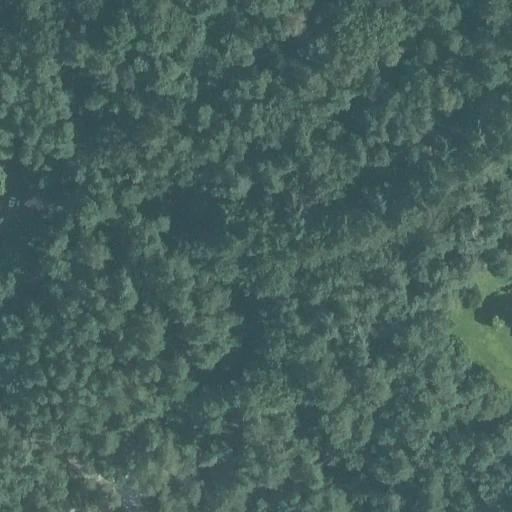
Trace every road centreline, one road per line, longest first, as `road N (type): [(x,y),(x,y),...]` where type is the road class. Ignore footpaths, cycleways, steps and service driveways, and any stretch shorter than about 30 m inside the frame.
road 1 (unclassified): [(0,469),(170,384),(191,365),(187,333),(128,227),(129,201),(144,180),(210,170),(337,176),(386,155),(471,81),(511,61)]
road 2 (track): [(35,0),(79,100),(144,180)]
